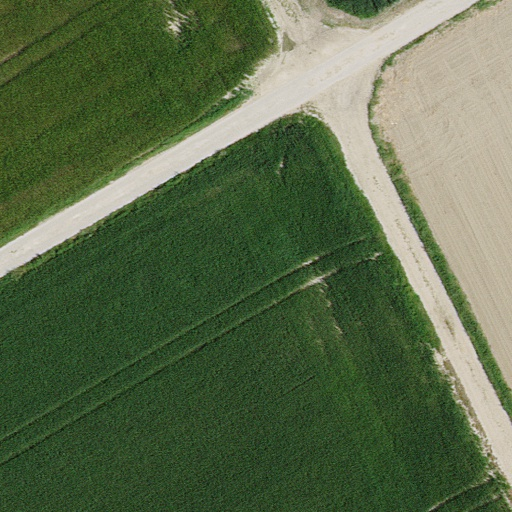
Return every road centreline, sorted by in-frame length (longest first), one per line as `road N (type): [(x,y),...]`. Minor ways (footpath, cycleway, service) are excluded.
road 1 (track): [(468,0),(0,269)]
road 2 (track): [(511,462),(324,83)]
